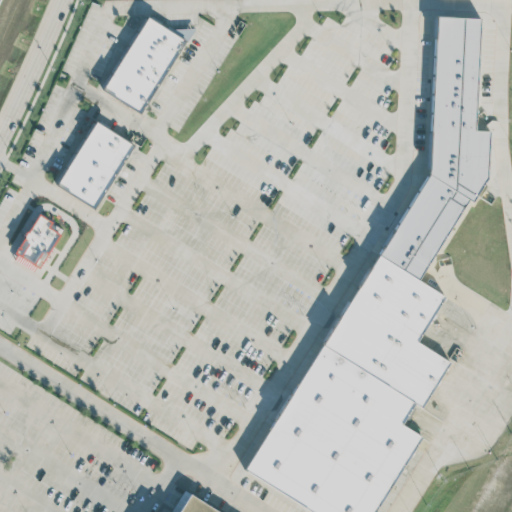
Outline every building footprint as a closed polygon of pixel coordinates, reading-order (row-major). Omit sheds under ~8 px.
[(103,91),(143,114),(187,35),(148,13),(103,91)] [(251,477),(314,511),(374,511),(420,434),(402,425),(414,403),(423,408),(449,360),(417,343),(444,295),(419,281),(466,200),(474,200),(487,178),(488,130),(479,130),(474,127),(479,18),(436,16),(431,151),(251,477)] [(57,186),(96,209),(133,144),(94,121),(57,186)] [(40,268),(63,228),(37,214),(14,255),(21,259),(21,258),(40,268)] [(214,511),(186,496),(177,511),(214,511)]
